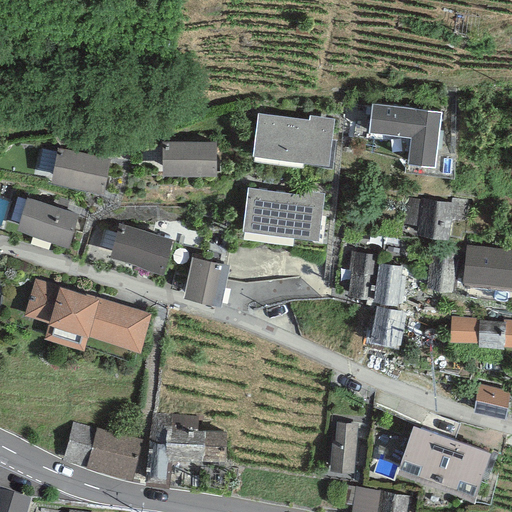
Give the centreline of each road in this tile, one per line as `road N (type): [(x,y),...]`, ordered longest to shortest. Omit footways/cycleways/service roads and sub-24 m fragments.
road 1 (residential): [(0,252),(161,299),(454,417),(511,429)]
road 2 (tertiary): [(215,511),(97,488),(0,446)]
